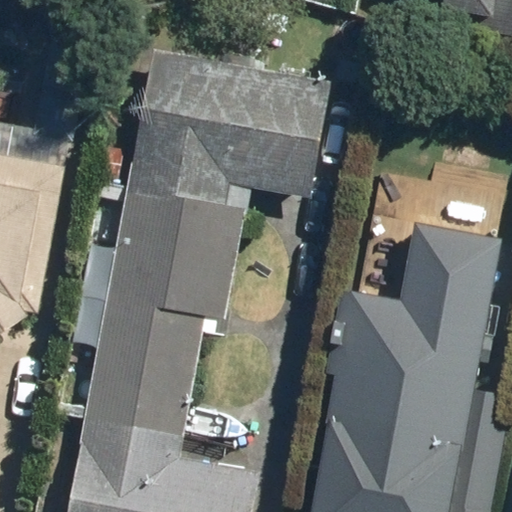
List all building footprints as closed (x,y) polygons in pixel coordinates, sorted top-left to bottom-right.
[(0,0),(0,25),(20,27),(39,10),(39,0),(0,0)] [(511,0),(450,0),(450,1),(478,5),(475,26),(511,31),(511,0)] [(256,180),(316,190),(335,81),(151,51),(74,511),(258,511),(266,467),(187,455),(211,309),(234,312),(256,180)] [(55,52),(39,130),(74,138),(90,59),(55,52)] [(30,302),(58,168),(0,156),(0,328),(24,333),(30,302)] [(459,511),(508,229),(424,215),(410,294),(371,287),(348,283),(333,367),(345,369),(320,511),(459,511)]
